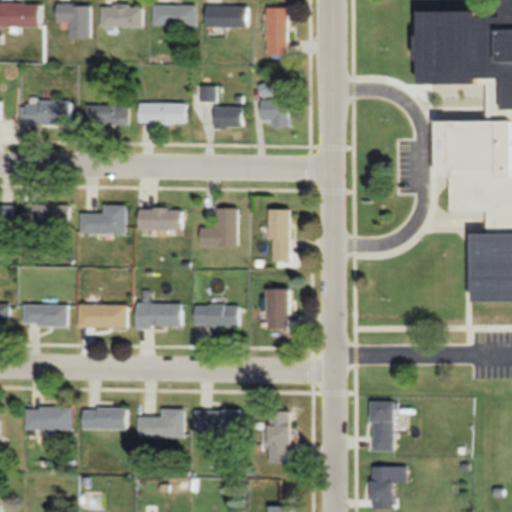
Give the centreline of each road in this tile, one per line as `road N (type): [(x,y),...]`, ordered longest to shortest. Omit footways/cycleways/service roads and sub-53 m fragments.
road 1 (residential): [(332,0),(334,511)]
road 2 (residential): [(333,377),(0,372)]
road 3 (residential): [(332,177),(0,171)]
